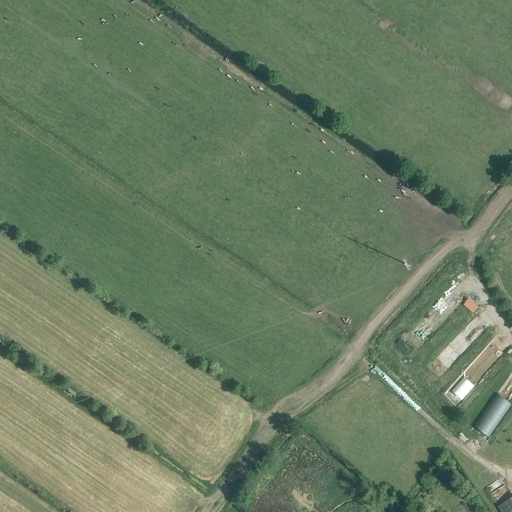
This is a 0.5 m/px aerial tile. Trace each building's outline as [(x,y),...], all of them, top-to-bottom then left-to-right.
[(465,303),(476,313),(482,306),(472,296),(465,303)] [(491,435),(511,404),(511,400),(500,392),(476,425),(491,435)] [(511,433),(501,434),(501,460),(511,460),(511,433)] [(497,472),(481,482),(484,488),(500,477),(497,472)] [(501,511),(511,511),(511,497),(499,507),(501,511)]
